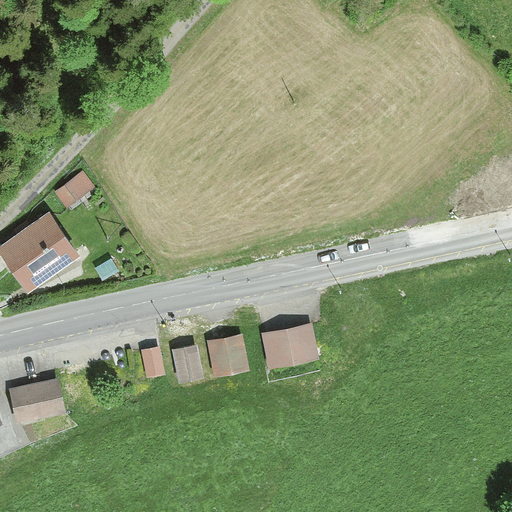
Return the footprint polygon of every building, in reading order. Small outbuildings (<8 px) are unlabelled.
[(84,169),(53,189),(66,209),(97,188),(84,169)] [(51,208),(0,243),(0,249),(29,290),(82,252),(51,208)] [(313,322),(261,332),(268,369),(320,359),(313,322)] [(244,330),(206,338),(214,374),(252,366),(244,330)] [(199,343),(173,349),(181,381),(207,375),(199,343)] [(161,344),(141,349),(148,377),(168,372),(161,344)] [(61,375),(10,386),(17,422),(69,411),(61,375)]
